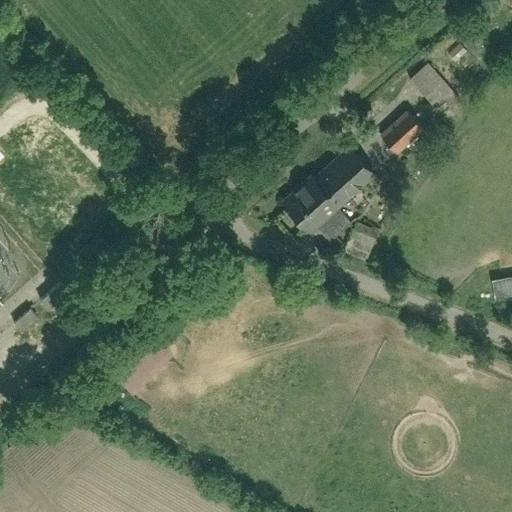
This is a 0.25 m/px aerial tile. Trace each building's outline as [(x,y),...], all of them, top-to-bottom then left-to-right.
[(460,93),(429,60),(411,76),(442,110),(460,93)] [(426,126),(407,105),(379,130),(398,151),(426,126)] [(331,236),(352,217),(340,203),(378,169),(348,136),(281,196),(312,230),(320,223),(331,236)] [(368,256),(377,227),(354,220),(345,248),(368,256)] [(511,274),(490,277),(493,297),(511,294),(511,274)] [(45,308),(67,290),(59,280),(37,298),(45,308)] [(20,331),(38,316),(30,306),(12,321),(20,331)] [(131,394),(171,354),(150,334),(111,374),(131,394)]
